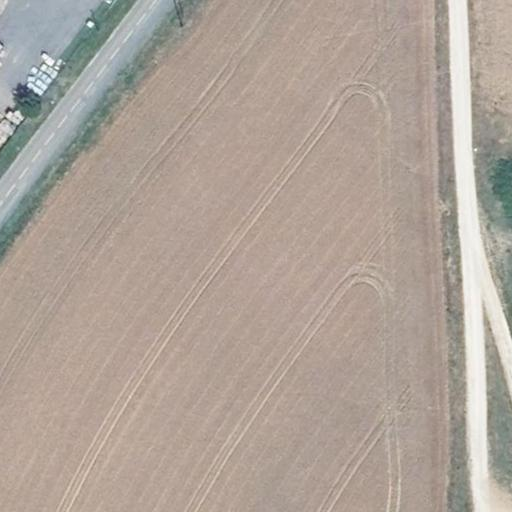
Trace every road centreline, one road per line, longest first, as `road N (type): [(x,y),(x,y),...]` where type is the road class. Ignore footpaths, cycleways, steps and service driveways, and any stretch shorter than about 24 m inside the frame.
road 1 (track): [(456,0),(480,511)]
road 2 (tertiary): [(156,0),(0,205)]
road 3 (track): [(464,187),(511,375)]
